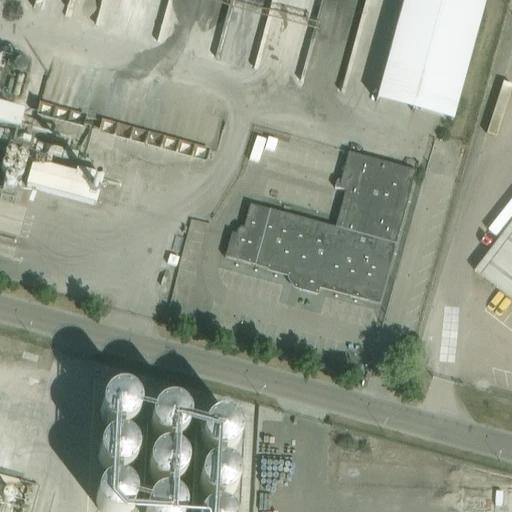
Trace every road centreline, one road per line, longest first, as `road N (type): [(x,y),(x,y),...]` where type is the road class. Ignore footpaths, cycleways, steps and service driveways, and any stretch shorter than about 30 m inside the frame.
road 1 (unclassified): [(511,448),(0,310)]
road 2 (unknown): [(0,16),(254,92)]
road 3 (unknown): [(254,92),(221,168),(121,258)]
road 4 (unknown): [(254,92),(437,155)]
